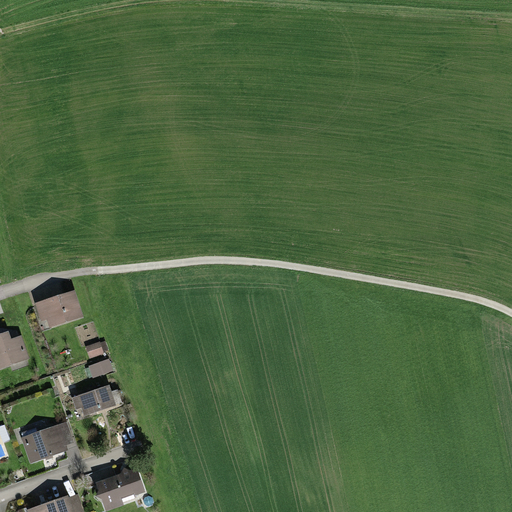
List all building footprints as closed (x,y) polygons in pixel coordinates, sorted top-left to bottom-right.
[(74,293),(36,304),(43,327),(81,315),(74,293)] [(0,335),(0,367),(27,360),(21,339),(10,342),(7,333),(0,335)] [(99,344),(87,347),(89,357),(101,353),(99,344)] [(110,359),(94,366),(99,378),(115,372),(110,359)] [(110,387),(76,397),(81,416),(115,406),(110,387)] [(66,427),(21,440),(27,462),(73,449),(66,427)] [(139,473),(97,485),(102,504),(145,492),(139,473)] [(72,511),(68,499),(27,511),(72,511)]
